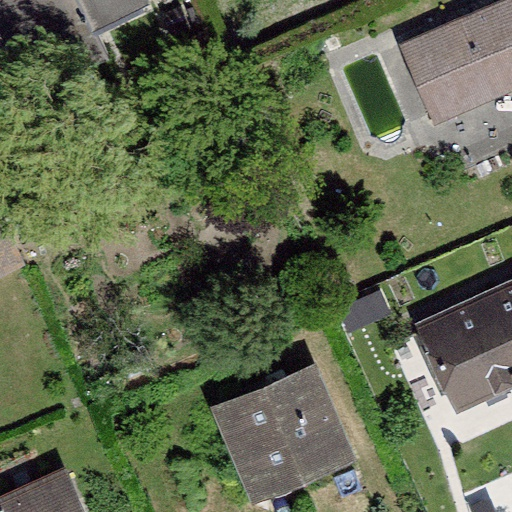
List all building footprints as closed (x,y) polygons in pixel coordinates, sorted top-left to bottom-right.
[(158,0),(0,0),(0,9),(37,98),(122,62),(109,30),(162,8),(158,0)] [(511,12),(417,52),(449,128),(511,101),(511,12)] [(0,195),(0,279),(30,267),(0,195)] [(511,298),(436,330),(472,414),(511,397),(511,298)] [(334,371),(233,413),(273,508),(373,466),(334,371)] [(94,511),(79,477),(0,511),(94,511)]
